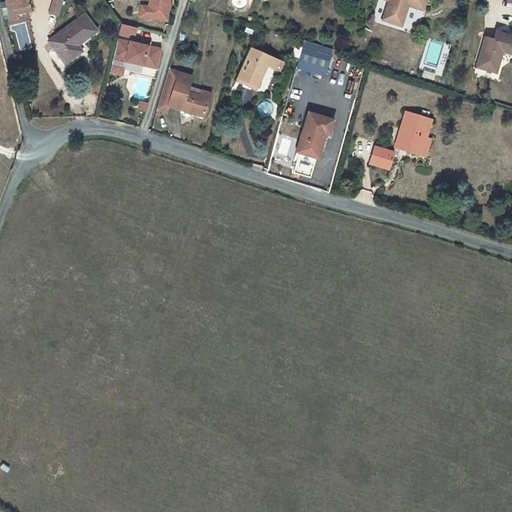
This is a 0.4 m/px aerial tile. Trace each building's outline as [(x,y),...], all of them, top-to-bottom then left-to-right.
[(4,0),(5,1),(8,20),(15,19),(14,13),(28,12),(26,0),(4,0)] [(59,0),(57,0),(49,0),(46,12),(55,15),(59,0)] [(146,0),(144,20),(163,22),(166,0),(146,0)] [(384,0),(380,17),(399,22),(405,1),(420,6),(421,0),(384,0)] [(138,8),(136,19),(144,20),(145,9),(138,8)] [(81,14),(46,40),(63,63),(78,51),(75,44),(93,31),(81,14)] [(132,35),(134,28),(118,24),(115,34),(126,37),(127,33),(132,35)] [(473,67),(492,73),(499,49),(511,53),(511,50),(511,34),(493,29),(491,37),(482,35),(473,67)] [(109,58),(106,72),(119,75),(122,61),(152,68),(157,49),(114,39),(110,58),(109,58)] [(302,41),(296,68),(325,74),(331,47),(302,41)] [(278,62),(248,47),(233,81),(264,95),(278,62)] [(164,68),(153,108),(162,111),(164,104),(176,108),(199,115),(206,91),(184,84),(186,75),(164,68)] [(137,100),(135,108),(142,110),(144,102),(137,100)] [(417,155),(422,137),(427,119),(402,112),(394,141),(402,144),(400,151),(417,155)] [(329,123),(304,116),(292,155),(298,157),(292,177),(306,181),(312,161),(314,162),(321,137),(317,136),(319,131),(326,133),(329,123)] [(426,138),(422,137),(417,155),(421,157),(426,138)] [(400,151),(402,144),(394,141),(392,148),(400,151)] [(390,154),(381,152),(370,149),(366,166),(385,171),(390,154)]
